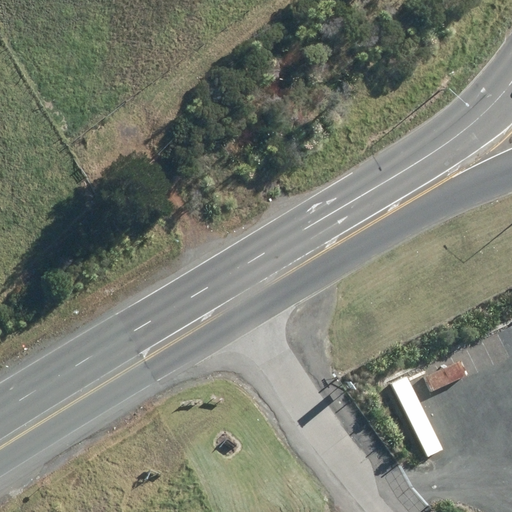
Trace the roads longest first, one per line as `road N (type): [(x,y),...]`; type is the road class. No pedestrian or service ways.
road 1 (primary): [(290,270),(0,446)]
road 2 (primary): [(290,270),(480,117),(511,81)]
road 3 (primary): [(511,174),(290,270)]
